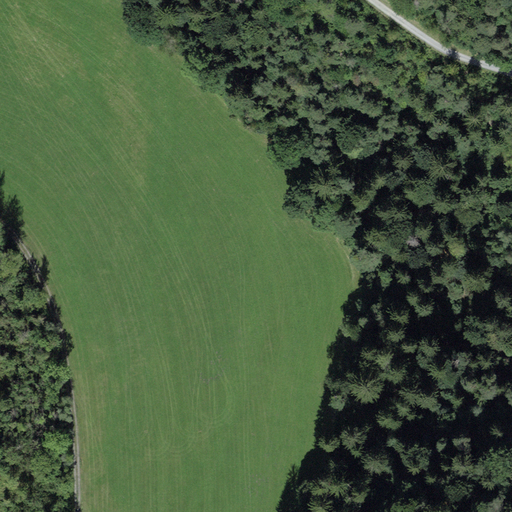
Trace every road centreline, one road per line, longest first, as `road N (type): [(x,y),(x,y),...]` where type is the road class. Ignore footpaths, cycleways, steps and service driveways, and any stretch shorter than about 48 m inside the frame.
road 1 (track): [(77,511),(75,425),(60,328),(25,249),(0,222)]
road 2 (track): [(373,0),(437,51),(511,75)]
